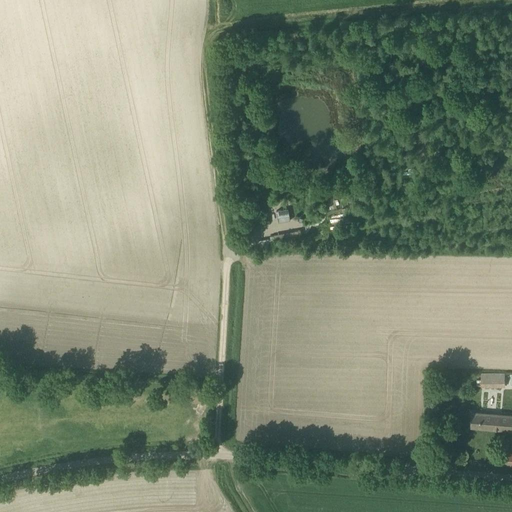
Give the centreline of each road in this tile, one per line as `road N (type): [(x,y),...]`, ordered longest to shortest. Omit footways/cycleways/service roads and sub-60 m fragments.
road 1 (unclassified): [(0,479),(96,461),(215,454),(511,476)]
road 2 (track): [(215,454),(228,254),(210,112),(207,0)]
road 3 (track): [(206,32),(510,0)]
